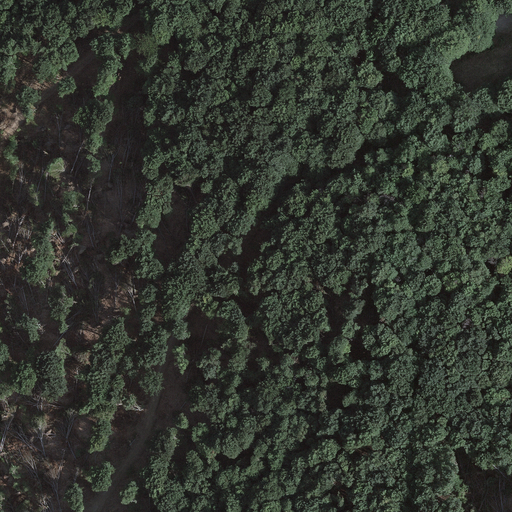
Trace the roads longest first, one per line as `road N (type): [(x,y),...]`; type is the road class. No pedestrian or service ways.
road 1 (track): [(488,29),(245,226),(188,304),(162,360),(142,437),(92,511)]
road 2 (track): [(511,120),(447,127),(271,200)]
road 3 (track): [(0,152),(21,116),(158,0)]
